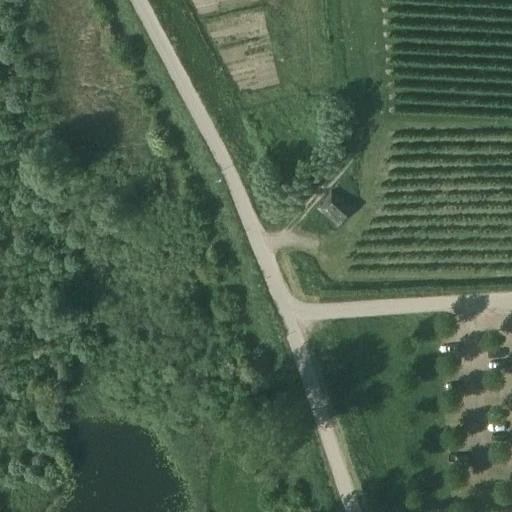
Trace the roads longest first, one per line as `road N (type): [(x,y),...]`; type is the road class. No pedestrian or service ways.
road 1 (track): [(138,0),(224,161),(284,317)]
road 2 (track): [(284,317),(351,511)]
